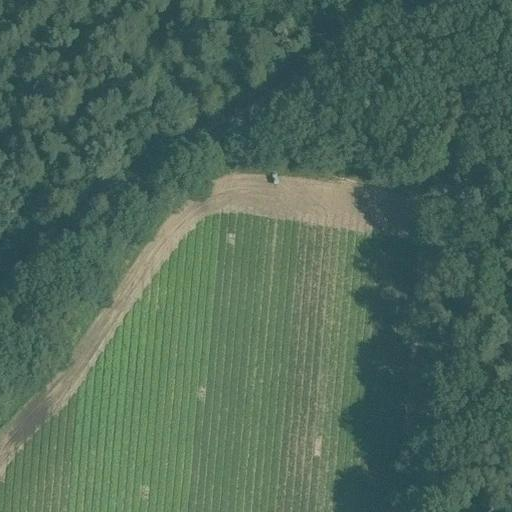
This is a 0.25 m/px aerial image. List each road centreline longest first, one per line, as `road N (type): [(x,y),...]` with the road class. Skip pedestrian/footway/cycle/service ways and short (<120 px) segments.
road 1 (track): [(364,0),(254,91),(0,271)]
road 2 (track): [(254,91),(319,120),(392,126),(511,209)]
